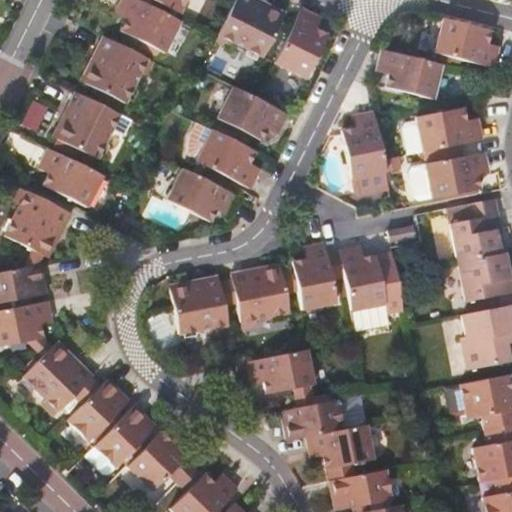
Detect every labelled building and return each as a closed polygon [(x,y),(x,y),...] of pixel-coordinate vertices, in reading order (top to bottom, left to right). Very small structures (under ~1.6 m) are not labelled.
[(141,4),(131,0),(121,0),(118,9),(129,14),(126,20),(120,32),(162,54),(178,23),(157,13),(152,10),(141,4)] [(186,0),(142,0),(141,4),(152,10),(155,2),(160,4),(179,14),(186,0)] [(233,0),(216,35),(231,42),(261,58),(280,19),(278,12),(270,8),(263,11),(250,4),(249,0),(233,0)] [(270,8),(255,0),(249,0),(250,4),(263,11),(270,8)] [(155,2),(152,10),(157,13),(160,4),(155,2)] [(129,14),(118,9),(115,15),(126,20),(129,14)] [(315,16),(300,9),(273,63),(305,79),(327,36),(316,30),(309,27),(315,16)] [(315,16),(309,27),(316,30),(321,19),(315,16)] [(489,31),(441,18),(433,51),(492,67),(496,52),(484,49),(487,41),(489,31)] [(231,42),(216,35),(213,41),(228,48),(231,42)] [(144,60),(102,38),(98,45),(101,55),(94,67),(86,68),(82,78),(84,86),(122,104),(137,73),(144,60)] [(487,41),(484,49),(496,52),(498,44),(487,41)] [(98,45),(86,68),(94,67),(101,55),(98,45)] [(439,64),(380,49),(376,63),(388,66),(387,73),(383,86),(431,98),(439,64)] [(151,63),(144,60),(137,73),(144,77),(151,63)] [(387,73),(388,66),(376,63),(374,69),(387,73)] [(287,115),(231,87),(216,118),(261,140),(266,130),(270,122),(281,128),(287,115)] [(117,115),(74,94),(68,104),(71,111),(64,123),(59,124),(54,133),(56,140),(95,159),(109,131),(117,115)] [(71,111),(68,104),(59,124),(64,123),(71,111)] [(416,123),(421,153),(460,145),(482,140),(479,125),(468,128),(466,121),(464,107),(415,117),(416,123)] [(350,180),(383,173),(380,161),(371,112),(358,115),(360,127),(353,129),(341,131),(350,180)] [(122,118),(117,115),(109,131),(115,133),(122,118)] [(353,129),(360,127),(358,115),(350,116),(353,129)] [(466,121),(468,128),(479,125),(477,118),(466,121)] [(184,150),(197,155),(208,125),(195,120),(184,150)] [(281,128),(270,122),(266,130),(278,134),(281,128)] [(421,153),(416,123),(405,125),(402,130),(407,156),(421,153)] [(253,152),(211,130),(195,162),(248,189),(255,176),(244,170),(247,164),(253,152)] [(460,145),(421,153),(424,161),(461,153),(460,145)] [(101,176),(47,149),(40,162),(50,167),(46,175),(41,186),(85,208),(101,176)] [(483,152),(424,164),(431,200),(479,189),(476,176),(475,169),(486,166),(483,152)] [(396,158),(380,161),(383,173),(399,170),(396,158)] [(50,167),(40,162),(36,170),(46,175),(50,167)] [(247,164),(244,170),(255,176),(259,169),(247,164)] [(486,166),(475,169),(476,176),(488,173),(486,166)] [(234,196),(180,170),(165,201),(207,223),(212,212),(217,204),(228,209),(234,196)] [(16,208),(24,192),(16,188),(9,204),(16,208)] [(70,215),(24,192),(16,208),(0,238),(28,252),(39,258),(42,259),(49,256),(55,243),(51,241),(58,229),(62,231),(70,215)] [(494,198),(446,208),(458,263),(501,254),(507,253),(503,239),(499,240),(497,231),(501,230),(494,198)] [(228,209),(217,204),(212,212),(224,217),(228,209)] [(129,220),(125,229),(136,234),(140,226),(129,220)] [(301,260),(291,262),(293,268),(296,287),(301,312),(334,305),(330,282),(325,256),(323,246),(299,250),(301,260)] [(359,246),(338,250),(338,253),(343,279),(350,312),(382,306),(384,316),(403,312),(396,276),(391,251),(361,257),(359,246)] [(28,252),(20,269),(36,266),(39,258),(28,252)] [(343,279),(338,253),(325,256),(330,282),(343,279)] [(501,254),(458,263),(465,301),(511,292),(511,280),(509,264),(503,265),(501,254)] [(20,269),(0,272),(0,311),(28,305),(26,298),(44,294),(39,265),(36,266),(20,269)] [(244,272),(228,275),(229,280),(235,305),(238,323),(254,320),(288,313),(283,289),(279,271),(271,266),(262,268),(258,274),(246,277),(244,272)] [(262,268),(244,272),(246,277),(258,274),(262,268)] [(293,268),(279,271),(283,289),(296,287),(293,268)] [(218,282),(218,278),(202,281),(203,286),(188,288),(187,284),(173,286),(168,293),(177,336),(210,329),(227,326),(224,307),(218,282)] [(229,280),(218,282),(224,307),(235,305),(229,280)] [(0,311),(0,349),(42,340),(39,328),(52,325),(47,302),(28,305),(0,311)] [(511,305),(462,315),(467,337),(462,338),(468,371),(511,362),(508,344),(506,335),(511,333),(511,305)] [(254,320),(238,323),(240,330),(256,327),(254,320)] [(227,326),(210,329),(211,336),(228,332),(227,326)] [(35,350),(43,357),(50,349),(42,340),(35,350)] [(43,357),(23,378),(46,401),(58,412),(74,396),(89,379),(92,377),(62,347),(52,347),(50,349),(43,357)] [(308,350),(248,362),(252,386),(264,384),(266,395),(315,385),(308,350)] [(511,392),(509,375),(459,385),(466,420),(480,417),(483,431),(511,425),(511,392)] [(82,404),(66,421),(87,441),(104,423),(110,428),(119,419),(114,413),(127,399),(107,379),(98,387),(82,404)] [(98,387),(89,379),(74,396),(82,404),(98,387)] [(281,413),(286,441),(305,437),(344,430),(338,402),(310,408),(308,398),(298,400),(299,410),(281,413)] [(58,412),(46,401),(42,405),(53,417),(58,412)] [(110,428),(92,446),(113,467),(121,459),(127,465),(146,445),(140,439),(154,426),(132,405),(119,419),(110,428)] [(344,430),(305,437),(308,453),(321,451),(324,471),(374,462),(366,425),(344,430)] [(511,425),(483,431),(486,447),(471,450),(477,482),(492,480),(511,475),(511,425)] [(127,465),(125,467),(150,493),(167,475),(185,457),(194,448),(184,439),(175,447),(169,440),(160,432),(146,445),(127,465)] [(175,447),(184,439),(177,432),(169,440),(175,447)] [(113,467),(92,446),(82,456),(101,474),(107,474),(113,467)] [(184,493),(202,474),(185,457),(167,475),(184,493)] [(387,471),(330,482),(335,511),(336,511),(353,509),(353,511),(366,511),(366,506),(393,501),(387,471)] [(168,509),(170,511),(214,511),(235,491),(224,480),(216,488),(211,483),(202,474),(184,493),(168,509)] [(216,488),(224,480),(219,474),(211,483),(216,488)] [(511,511),(511,475),(492,480),(495,495),(481,497),(483,511),(511,511)]
